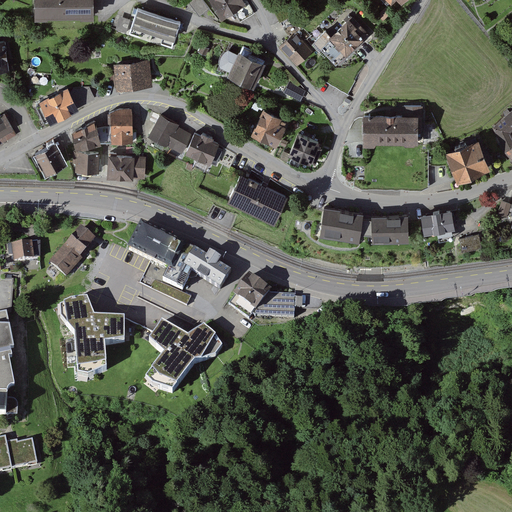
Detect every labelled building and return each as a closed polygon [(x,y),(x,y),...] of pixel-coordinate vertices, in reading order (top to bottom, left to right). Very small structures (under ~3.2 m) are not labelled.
[(91,0),(32,0),(33,21),(92,20),(91,0)] [(201,0),(194,0),(189,4),(198,17),(209,10),(201,0)] [(241,0),(208,0),(220,20),(245,6),(241,0)] [(172,48),(180,23),(136,9),(132,22),(118,17),(114,30),(172,48)] [(348,21),(328,40),(345,58),(365,39),(348,21)] [(296,33),(280,47),(297,68),(313,54),(296,33)] [(0,75),(9,74),(6,41),(0,41),(0,75)] [(262,63),(238,53),(227,78),(252,89),(262,63)] [(150,60),(112,64),(115,90),(153,86),(150,60)] [(305,92),(289,85),(285,95),(300,102),(305,92)] [(66,89),(37,102),(46,121),(75,108),(66,89)] [(280,116),(261,107),(249,133),(275,145),(285,125),(277,122),(280,116)] [(416,111),(361,112),(361,144),(374,143),(374,140),(417,140),(416,111)] [(504,154),(511,161),(511,138),(510,134),(511,132),(511,112),(493,129),(504,154)] [(5,113),(0,115),(0,144),(17,135),(5,113)] [(133,144),(132,114),(110,115),(111,145),(133,144)] [(190,134),(161,117),(148,138),(178,156),(190,134)] [(95,123),(73,134),(81,150),(103,138),(95,123)] [(319,140),(296,130),(287,153),(310,162),(319,140)] [(221,145),(194,134),(185,155),(212,167),(221,145)] [(478,138),(444,150),(455,180),(489,167),(478,138)] [(53,141),(33,152),(45,173),(65,163),(53,141)] [(97,171),(97,149),(75,150),(75,171),(97,171)] [(131,153),(107,153),(107,178),(129,177),(129,173),(140,173),(140,156),(131,156),(131,153)] [(240,171),(226,197),(271,221),(285,195),(240,171)] [(510,203),(500,200),(496,213),(506,216),(510,203)] [(325,210),(320,240),(358,246),(363,216),(325,210)] [(450,215),(420,220),(423,238),(453,233),(450,215)] [(409,218),(371,220),(372,245),(410,244),(409,218)] [(182,242),(138,222),(126,249),(169,269),(182,242)] [(95,239),(79,226),(49,263),(67,278),(82,259),(79,257),(95,239)] [(479,233),(460,236),(462,250),(481,247),(479,233)] [(38,241),(11,245),(13,262),(40,259),(38,241)] [(205,254),(192,246),(179,267),(219,292),(232,271),(219,262),(221,258),(208,250),(205,254)] [(272,290),(250,274),(246,280),(243,278),(233,291),(237,294),(234,297),(254,312),(254,317),(294,318),(295,294),(270,294),(272,290)] [(95,312),(87,293),(65,298),(60,301),(59,318),(74,335),(77,373),(90,377),(107,371),(106,348),(124,343),(124,314),(95,312)] [(0,414),(15,416),(16,405),(14,402),(9,400),(6,400),(6,389),(8,386),(13,386),(7,359),(12,358),(8,349),(13,348),(5,312),(0,312),(0,414)] [(153,386),(173,393),(194,366),(216,359),(222,346),(216,332),(204,322),(189,332),(162,318),(149,337),(163,347),(145,377),(153,386)] [(0,470),(34,463),(30,441),(17,444),(16,441),(6,443),(5,437),(0,438),(0,470)]
